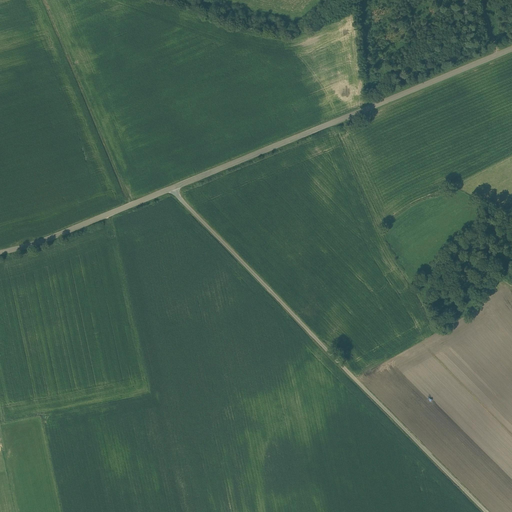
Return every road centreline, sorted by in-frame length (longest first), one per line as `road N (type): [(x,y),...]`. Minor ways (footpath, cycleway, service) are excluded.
road 1 (unclassified): [(170,189),(485,511)]
road 2 (unclassified): [(511,48),(170,189)]
road 3 (unclassified): [(170,189),(0,252)]
road 4 (track): [(58,43),(129,204)]
